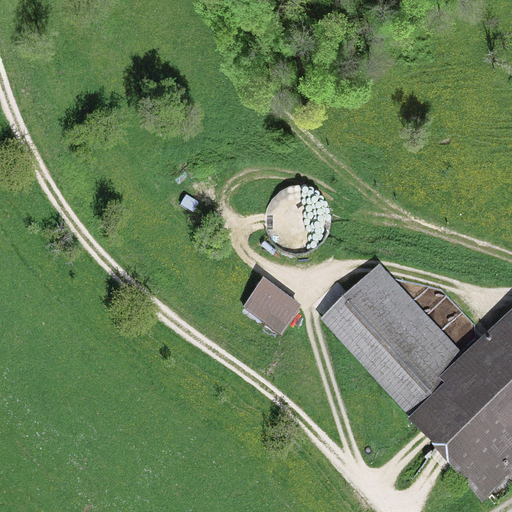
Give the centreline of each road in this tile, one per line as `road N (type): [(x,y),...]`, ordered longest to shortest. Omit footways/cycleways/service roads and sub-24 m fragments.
road 1 (track): [(383,511),(291,409),(225,366),(87,246),(19,135),(0,83)]
road 2 (track): [(210,0),(258,81),(337,162),(413,219),(511,256)]
